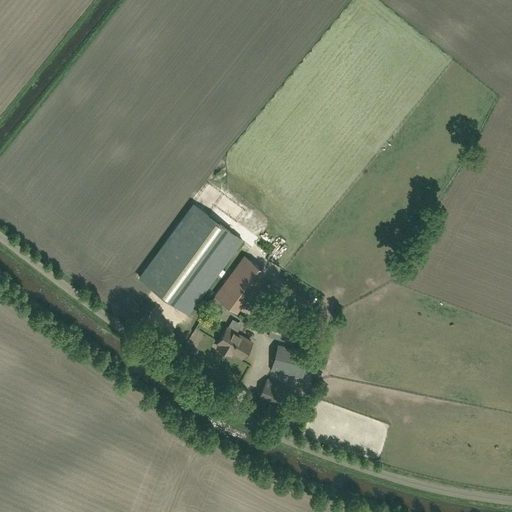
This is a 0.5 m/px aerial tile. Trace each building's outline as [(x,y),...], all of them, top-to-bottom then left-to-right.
[(139,278),(188,313),(242,240),(193,204),(139,278)] [(265,272),(244,257),(216,295),(236,310),(265,272)] [(291,320),(291,323),(269,316),(267,325),(271,326),(268,336),(292,343),(298,322),(291,320)] [(219,344),(217,348),(230,355),(233,352),(242,357),(252,342),(227,327),(218,343),(219,344)] [(302,379),(308,359),(277,350),(271,370),(302,379)] [(289,389),(267,379),(260,395),(282,405),(289,389)]
